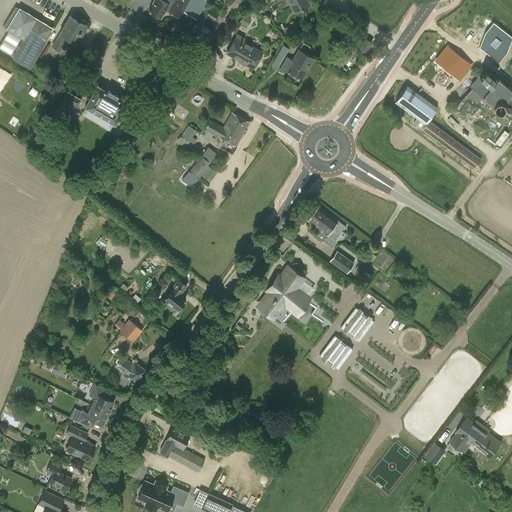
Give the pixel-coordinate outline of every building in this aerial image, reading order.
[(154,0),(148,10),(161,18),(166,9),(183,19),(187,11),(197,18),(209,0),(154,0)] [(256,0),(252,4),(260,12),(266,7),(261,2),(262,0),(256,0)] [(287,0),(294,13),(310,4),(307,0),(287,0)] [(211,29),(204,24),(208,18),(213,21),(219,13),(207,5),(198,20),(186,37),(199,45),(204,38),(207,41),(212,33),(209,31),(211,29)] [(3,26),(6,28),(6,29),(20,37),(11,54),(13,56),(30,66),(36,56),(38,57),(42,49),(41,48),(47,38),(53,27),(19,7),(18,8),(15,6),(3,26)] [(239,22),(247,26),(251,18),(243,14),(239,22)] [(70,16),(59,33),(52,46),(60,51),(65,43),(66,44),(69,39),(76,43),(87,26),(70,16)] [(484,33),(479,47),(498,63),(507,52),(511,37),(493,22),(484,33)] [(262,51),(243,41),(246,37),(237,33),(226,53),(253,68),(262,51)] [(372,42),(365,38),(359,48),(365,52),(372,42)] [(271,66),(277,70),(289,48),(283,45),(271,66)] [(298,50),(293,59),(287,56),(278,71),(287,76),(289,71),(302,78),(313,58),(298,50)] [(451,50),(439,65),(444,68),(455,54),(451,50)] [(465,60),(454,73),(459,78),(470,64),(465,60)] [(0,88),(3,90),(12,71),(0,65),(0,88)] [(511,90),(498,78),(497,79),(482,96),(491,104),(491,108),(492,111),(494,114),(497,115),(501,115),(504,114),(511,116),(511,108),(508,107),(506,102),(508,100),(511,103),(511,90)] [(0,103),(0,106),(14,112),(22,91),(7,85),(0,103)] [(121,111),(126,103),(126,102),(116,96),(116,95),(108,90),(107,91),(97,85),(85,106),(86,107),(113,123),(114,123),(115,121),(121,124),(127,115),(121,111)] [(428,119),(434,111),(437,107),(407,85),(395,101),(425,124),(428,119)] [(67,92),(54,115),(67,122),(80,100),(67,92)] [(172,112),(176,105),(169,101),(165,107),(172,112)] [(249,122),(232,112),(223,127),(210,120),(205,129),(235,146),(249,122)] [(481,159),(428,119),(425,124),(421,129),(466,162),(462,168),(470,174),(481,159)] [(188,125),(181,136),(189,141),(196,130),(188,125)] [(189,170),(198,177),(217,153),(208,146),(189,170)] [(345,226),(337,220),(328,212),(318,205),(307,220),(317,228),(326,234),(322,240),(332,247),(333,246),(337,241),(335,240),(345,226)] [(337,251),(330,261),(346,272),(353,263),(337,251)] [(300,278),(288,268),(278,281),(275,279),(271,285),(273,287),(260,305),(272,314),(284,299),(297,309),(305,298),(292,289),(300,278)] [(177,310),(185,300),(179,295),(186,286),(179,280),(164,299),(177,310)] [(308,300),(299,313),(308,319),(316,307),(308,300)] [(371,319),(358,309),(355,307),(340,327),(343,329),(356,339),(359,341),(374,321),(371,319)] [(120,329),(126,321),(122,317),(115,325),(120,329)] [(120,330),(133,341),(142,330),(129,319),(120,330)] [(334,335),(319,355),(322,357),(335,367),(338,369),(353,349),(350,347),(337,337),(334,335)] [(135,384),(146,370),(134,361),(133,363),(122,355),(115,366),(125,373),(124,375),(135,384)] [(51,370),(65,377),(68,371),(54,364),(51,370)] [(88,394),(95,397),(90,406),(108,414),(114,401),(107,398),(110,390),(94,383),(88,394)] [(92,428),(95,421),(102,425),(108,414),(90,406),(87,412),(82,409),(76,420),(92,428)] [(468,443),(479,428),(465,417),(454,432),(455,433),(449,442),(462,452),(466,447),(468,443)] [(66,433),(72,436),(66,450),(88,460),(95,446),(84,441),(88,432),(70,424),(66,433)] [(25,426),(22,431),(29,435),(32,429),(25,426)] [(160,450),(168,454),(198,471),(205,459),(183,447),(189,434),(173,426),(160,450)] [(468,443),(466,447),(473,453),(476,449),(488,458),(500,443),(487,434),(479,428),(468,443)] [(436,443),(427,455),(435,462),(445,449),(436,443)] [(46,471),(52,474),(49,482),(66,490),(72,478),(60,472),(63,465),(51,460),(46,471)] [(187,493),(174,487),(171,493),(164,490),(165,489),(154,484),(154,485),(145,481),(144,484),(143,484),(141,485),(140,486),(139,490),(138,491),(138,493),(140,494),(138,497),(147,501),(146,505),(155,509),(157,505),(166,509),(170,500),(182,505),(187,493)] [(65,511),(60,509),(65,498),(45,489),(38,504),(45,507),(42,511),(65,511)] [(228,511),(232,504),(208,493),(201,508),(208,511),(228,511)]
